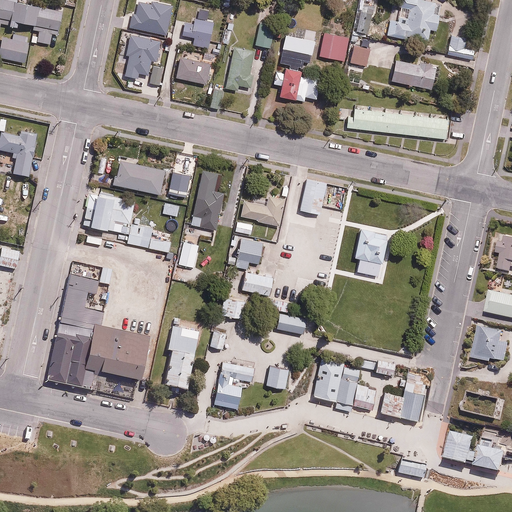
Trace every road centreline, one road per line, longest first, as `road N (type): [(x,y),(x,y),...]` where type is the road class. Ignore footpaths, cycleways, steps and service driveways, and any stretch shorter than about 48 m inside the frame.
road 1 (residential): [(473,187),(80,104)]
road 2 (residential): [(80,104),(18,397)]
road 3 (residential): [(430,412),(473,187)]
road 4 (residential): [(473,187),(511,11)]
road 5 (residential): [(18,397),(166,431)]
